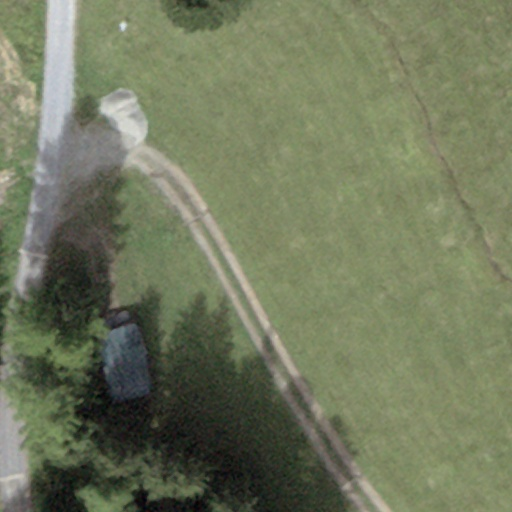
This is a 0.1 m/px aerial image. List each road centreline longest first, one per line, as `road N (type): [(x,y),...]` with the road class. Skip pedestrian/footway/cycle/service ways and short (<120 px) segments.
road 1 (track): [(372,511),(344,479),(204,230),(149,160),(121,147),(49,160)]
road 2 (track): [(59,0),(19,415),(26,511)]
